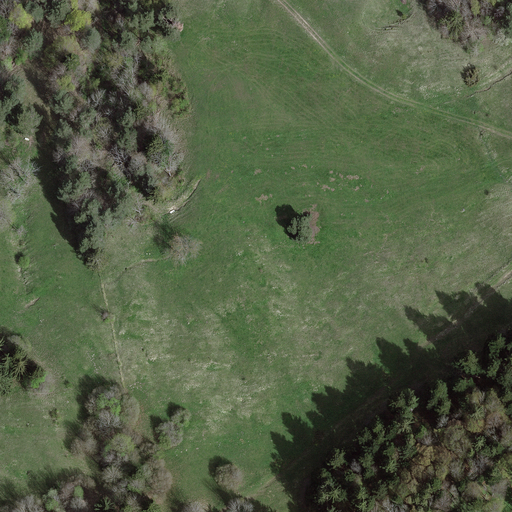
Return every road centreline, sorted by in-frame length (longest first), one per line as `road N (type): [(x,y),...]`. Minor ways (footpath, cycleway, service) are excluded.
road 1 (track): [(218,511),(455,324),(511,265)]
road 2 (track): [(282,0),(357,77),(511,133)]
